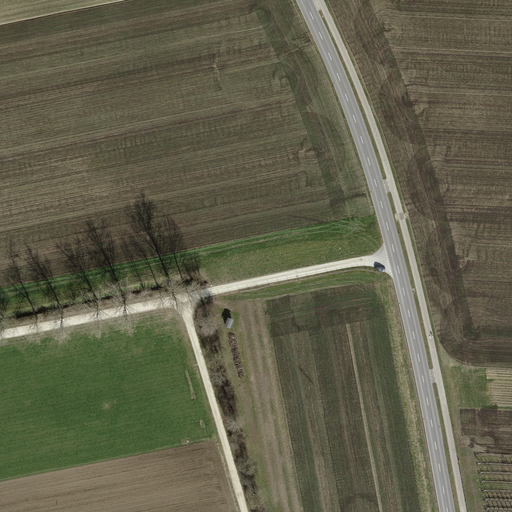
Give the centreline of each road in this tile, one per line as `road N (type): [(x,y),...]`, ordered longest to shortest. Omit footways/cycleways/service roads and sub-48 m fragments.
road 1 (tertiary): [(449,511),(387,220),(305,0)]
road 2 (track): [(0,333),(396,254)]
road 3 (track): [(183,295),(244,511)]
